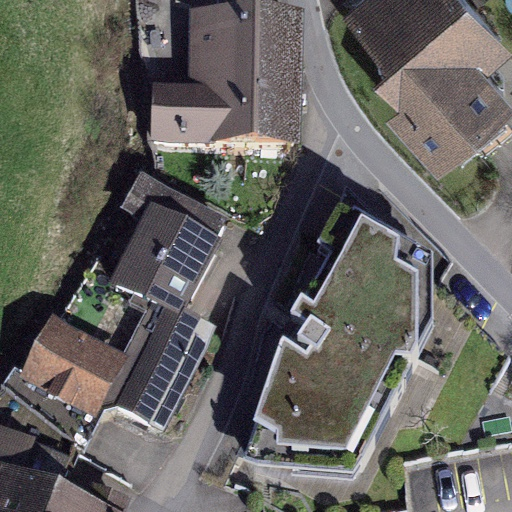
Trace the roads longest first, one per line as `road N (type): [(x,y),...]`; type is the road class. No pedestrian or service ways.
road 1 (residential): [(160,511),(216,411),(257,291),(340,114)]
road 2 (residential): [(340,114),(427,213),(511,291)]
road 3 (residential): [(304,0),(320,72),(340,114)]
